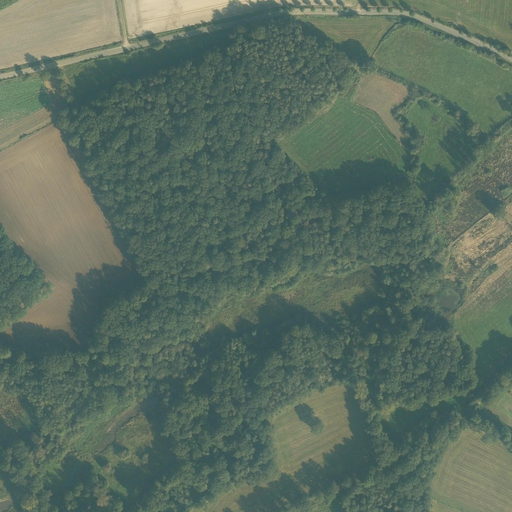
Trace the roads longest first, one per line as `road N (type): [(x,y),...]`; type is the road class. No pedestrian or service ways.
road 1 (unclassified): [(0,77),(290,12),(409,15),(511,61)]
road 2 (track): [(285,511),(459,418),(511,373)]
